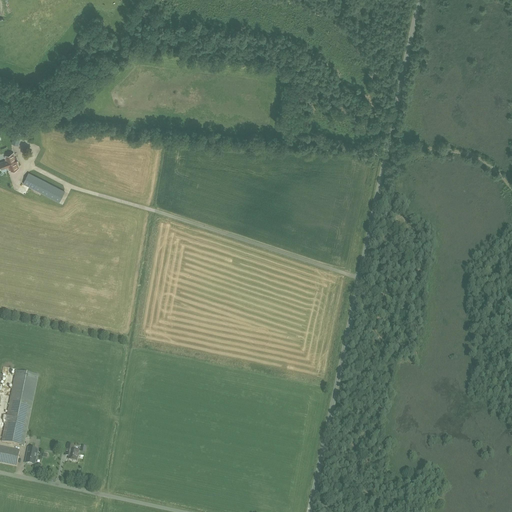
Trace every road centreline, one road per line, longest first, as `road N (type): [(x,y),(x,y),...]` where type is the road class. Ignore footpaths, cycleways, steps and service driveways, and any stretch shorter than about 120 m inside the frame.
road 1 (unclassified): [(309,511),(419,0)]
road 2 (unknown): [(359,276),(63,179)]
road 3 (unclassified): [(181,511),(0,472)]
road 4 (track): [(386,145),(475,156),(511,189)]
